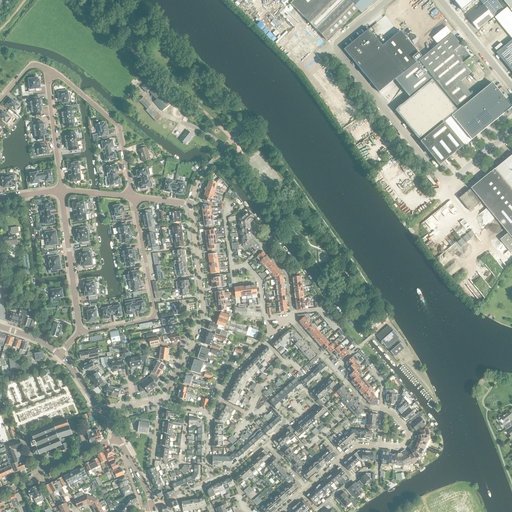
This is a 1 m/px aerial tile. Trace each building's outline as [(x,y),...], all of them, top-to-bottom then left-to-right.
[(293,0),(290,3),(304,17),(320,0),(293,0)] [(320,0),(304,17),(327,41),(356,12),(358,10),(361,13),(362,13),(361,13),(374,0),(320,0)] [(453,0),(462,11),(474,0),(453,0)] [(500,0),(488,0),(467,17),(477,30),(478,29),(506,6),(500,0)] [(511,0),(502,0),(510,9),(511,7),(511,0)] [(500,24),(511,14),(507,8),(494,17),(500,24)] [(506,31),(511,26),(511,14),(500,24),(506,31)] [(407,94),(401,99),(404,103),(395,110),(420,141),(457,110),(421,67),(416,61),(421,56),(418,52),(418,53),(400,31),(382,46),(378,41),(372,33),(369,29),(344,49),(353,61),(354,61),(379,92),(399,75),(399,76),(395,79),(407,94)] [(422,57),(419,60),(423,65),(438,84),(445,93),(458,108),(473,96),(460,81),(470,72),(472,74),(471,75),(474,79),(475,80),(476,80),(477,81),(478,81),(479,81),(480,81),(481,80),(482,80),(482,79),(483,79),(483,78),(484,78),(484,77),(484,76),(484,75),(484,74),(484,73),(483,72),(477,64),(475,62),(474,62),(473,60),(473,59),(471,57),(451,33),(424,56),(422,57)] [(511,39),(496,53),(511,71),(511,39)] [(35,88),(38,88),(40,88),(39,80),(38,80),(38,78),(29,79),(30,89),(28,89),(29,92),(36,91),(35,88)] [(153,88),(156,86),(149,79),(147,81),(147,82),(153,88)] [(146,93),(153,88),(147,82),(141,87),(146,93)] [(463,106),(451,116),(471,140),(504,113),(509,108),(511,107),(510,105),(505,99),(492,83),(489,85),(487,86),(463,106)] [(156,86),(153,88),(149,92),(156,99),(163,93),(156,86)] [(62,100),(63,103),(71,102),(70,94),(69,93),(65,93),(65,92),(60,93),(61,94),(59,94),(59,100),(62,100)] [(154,102),(162,111),(170,104),(162,94),(154,102)] [(30,101),(30,107),(42,106),(41,100),(39,100),(38,97),(30,98),(31,101),(30,101)] [(156,122),(162,117),(143,97),(139,101),(147,109),(145,110),(156,122)] [(18,110),(20,107),(21,104),(16,99),(16,100),(17,101),(15,103),(11,99),(7,104),(8,105),(12,108),(13,109),(15,111),(16,109),(18,110)] [(32,113),(33,116),(41,115),(40,112),(43,112),(43,108),(42,106),(30,107),(31,113),(32,113)] [(61,112),(62,118),(74,117),(73,111),(72,111),(71,108),(63,109),(64,112),(61,112)] [(183,110),(178,117),(182,120),(184,117),(184,116),(190,120),(192,116),(192,117),(192,116),(183,110)] [(3,120),(7,123),(11,119),(10,118),(12,116),(6,111),(7,112),(5,114),(2,111),(0,112),(0,118),(2,120),(2,119),(3,120)] [(464,146),(471,140),(451,116),(445,121),(464,146)] [(62,118),(62,124),(65,124),(66,127),(74,126),(73,123),(74,123),(74,117),(62,118)] [(33,125),(34,131),(45,130),(45,124),(42,124),(41,121),(33,122),(34,125),(33,125)] [(444,122),(420,141),(440,165),(463,147),(444,122)] [(99,137),(108,135),(106,128),(107,128),(106,124),(104,124),(104,123),(96,124),(99,137)] [(43,136),(46,135),(46,132),(45,130),(34,131),(34,137),(35,137),(36,140),(37,140),(42,139),(44,139),(43,136)] [(185,144),(188,141),(193,135),(187,130),(179,140),(185,144)] [(75,132),(67,133),(67,136),(64,136),(65,142),(77,140),(76,135),(75,135),(75,132)] [(65,142),(66,148),(69,148),(69,151),(77,150),(77,147),(78,146),(77,140),(65,142)] [(102,144),(100,144),(101,149),(102,149),(102,152),(110,151),(110,148),(113,147),(112,141),(111,141),(111,140),(107,141),(106,141),(105,142),(102,142),(102,144)] [(36,143),(37,146),(37,149),(36,149),(37,155),(38,155),(42,155),(42,154),(49,153),(48,147),(45,148),(45,145),(40,145),(40,143),(36,143)] [(150,159),(146,147),(137,150),(137,151),(139,150),(143,162),(150,159)] [(102,152),(103,155),(102,155),(104,161),(109,160),(109,161),(110,161),(115,160),(114,159),(116,159),(114,153),(111,153),(110,151),(102,152)] [(496,169),(495,169),(511,189),(511,156),(500,165),(496,169)] [(69,164),(68,164),(69,170),(72,169),(72,172),(80,171),(80,168),(78,168),(78,163),(71,163),(69,163),(69,164)] [(107,174),(107,176),(115,175),(115,172),(118,171),(117,165),(116,165),(111,166),(110,166),(105,167),(106,174),(107,174)] [(40,171),(42,179),(45,178),(46,182),(52,181),(52,179),(53,179),(52,175),(52,174),(51,174),(51,169),(44,170),(40,171)] [(137,171),(138,177),(141,177),(142,179),(150,178),(149,175),(150,175),(148,169),(143,170),(142,170),(138,171),(137,171)] [(464,195),(460,198),(470,211),(481,203),(478,199),(480,198),(497,219),(509,233),(501,240),(510,252),(511,250),(511,189),(495,169),(472,188),(467,193),(464,195)] [(40,171),(37,171),(30,172),(31,177),(30,177),(31,178),(30,178),(31,183),(32,183),(32,184),(39,183),(38,179),(42,179),(40,171)] [(82,180),(80,171),(72,172),(72,175),(69,176),(70,182),(71,182),(74,182),(74,181),(82,180)] [(14,174),(8,175),(10,188),(12,187),(15,186),(15,181),(17,181),(18,182),(17,174),(14,175),(14,174)] [(7,188),(10,188),(8,175),(1,176),(1,177),(0,176),(0,184),(0,185),(0,184),(3,183),(4,188),(7,187),(7,188)] [(115,175),(107,176),(105,177),(106,180),(105,180),(107,186),(111,186),(114,185),(115,185),(119,184),(120,184),(119,177),(116,178),(115,175)] [(142,179),(142,182),(139,183),(140,189),(141,189),(146,188),(147,188),(150,187),(152,187),(151,182),(151,181),(150,181),(150,178),(142,179)] [(171,189),(174,189),(175,181),(172,181),(172,180),(167,179),(166,184),(165,184),(165,185),(164,190),(165,190),(165,191),(170,192),(171,189)] [(174,189),(177,190),(176,193),(177,193),(177,195),(179,195),(180,195),(180,194),(182,194),(182,193),(183,191),(183,192),(185,192),(186,186),(184,185),(184,184),(184,182),(182,182),(178,181),(178,182),(176,181),(175,181),(174,189)] [(220,190),(223,191),(223,189),(221,188),(216,186),(217,184),(209,181),(207,186),(220,190)] [(206,191),(204,195),(215,199),(220,200),(220,198),(213,196),(214,193),(206,191)] [(41,212),(42,215),(50,213),(50,210),(53,210),(52,204),(49,204),(49,202),(42,203),(42,205),(40,205),(41,212)] [(86,211),(85,202),(77,203),(74,203),(74,204),(73,204),(74,210),(77,209),(77,212),(86,211)] [(122,220),(122,218),(121,213),(124,213),(123,207),(120,207),(119,205),(118,206),(118,205),(115,205),(115,206),(114,206),(114,207),(111,208),(112,216),(115,215),(117,221),(122,220)] [(143,221),(153,219),(152,213),(151,209),(145,210),(145,214),(142,214),(143,217),(142,218),(143,221)] [(75,216),(75,222),(76,222),(79,222),(79,221),(87,220),(86,211),(77,212),(78,215),(75,216)] [(162,212),(156,213),(158,220),(166,219),(166,218),(180,217),(179,211),(174,212),(174,211),(171,211),(171,212),(171,213),(171,215),(167,216),(163,217),(162,212)] [(240,221),(250,223),(254,219),(247,212),(239,219),(240,221)] [(41,218),(42,224),(44,224),(45,226),(52,225),(52,223),(54,222),(53,216),(50,216),(50,213),(42,215),(42,218),(41,218)] [(149,230),(155,229),(153,219),(143,221),(144,225),(145,228),(148,227),(149,230)] [(217,220),(204,222),(204,226),(208,226),(208,227),(214,227),(213,225),(218,225),(217,222),(219,221),(219,222),(222,221),(221,219),(217,220)] [(240,221),(241,229),(250,228),(250,223),(240,221)] [(117,228),(118,234),(131,232),(130,228),(129,228),(129,226),(126,227),(125,224),(118,225),(119,228),(117,228)] [(77,237),(89,235),(88,226),(79,227),(80,230),(77,231),(76,231),(76,234),(77,234),(77,237)] [(18,227),(11,228),(11,231),(10,231),(10,233),(9,233),(9,237),(3,238),(4,246),(17,244),(19,243),(19,242),(18,240),(17,240),(16,236),(16,233),(19,233),(18,227)] [(56,234),(55,231),(52,232),(52,229),(43,230),(44,239),(57,238),(56,234)] [(146,237),(147,241),(155,239),(153,233),(156,232),(155,229),(149,230),(149,233),(146,234),(147,237),(146,237)] [(128,238),(131,238),(131,236),(131,232),(118,234),(119,240),(121,240),(122,243),(129,241),(128,238)] [(89,235),(77,237),(78,239),(77,239),(77,242),(78,242),(81,242),(82,245),(90,244),(90,241),(88,241),(87,235),(89,235)] [(242,244),(252,240),(252,239),(251,235),(241,236),(242,244)] [(47,245),(45,245),(46,249),(55,248),(54,245),(57,244),(57,241),(57,238),(44,239),(44,240),(46,239),(47,245)] [(153,250),(159,249),(158,245),(156,246),(155,239),(147,241),(148,245),(148,244),(149,248),(152,247),(153,250)] [(248,250),(256,244),(252,240),(242,244),(248,250)] [(218,244),(207,246),(208,250),(211,250),(212,253),(219,252),(218,244)] [(260,248),(256,244),(248,250),(252,255),(260,248)] [(122,252),(123,258),(135,255),(135,252),(134,252),(133,250),(130,250),(130,248),(130,247),(123,249),(123,252),(122,252)] [(80,258),(81,260),(92,259),(91,250),(82,251),(83,254),(80,254),(80,255),(79,255),(80,258)] [(262,251),(256,257),(260,262),(266,256),(262,251)] [(46,255),(48,264),(60,262),(60,259),(59,259),(59,256),(56,257),(55,254),(46,255)] [(136,259),(135,255),(123,258),(124,264),(126,263),(126,266),(133,265),(133,262),(136,261),(135,259),(136,259)] [(260,262),(263,266),(270,260),(266,256),(260,262)] [(93,268),(92,259),(81,260),(81,263),(80,263),(81,266),(81,265),(81,266),(84,266),(85,269),(93,268)] [(274,264),(270,260),(263,266),(267,270),(274,264)] [(60,269),(60,266),(61,266),(60,262),(48,264),(49,274),(58,272),(57,269),(60,269)] [(269,275),(270,274),(277,268),(274,264),(267,270),(269,273),(268,274),(269,275)] [(283,275),(277,268),(270,274),(274,278),(274,279),(283,278),(283,275)] [(175,274),(176,274),(177,277),(187,276),(187,269),(174,271),(175,274)] [(126,276),(127,281),(140,279),(139,275),(138,275),(138,273),(135,274),(134,271),(128,272),(128,275),(126,276)] [(141,283),(140,279),(127,281),(129,287),(130,287),(131,290),(138,289),(137,286),(140,285),(140,283),(141,283)] [(84,288),(85,290),(96,289),(95,280),(86,281),(87,284),(84,284),(84,285),(83,285),(84,288)] [(156,281),(152,282),(154,292),(163,291),(158,291),(156,281)] [(177,282),(178,289),(189,288),(188,281),(177,282)] [(190,295),(189,288),(178,289),(179,293),(178,293),(179,296),(182,296),(190,295)] [(60,297),(63,297),(62,289),(50,291),(51,302),(60,301),(60,297)] [(97,295),(96,289),(85,290),(85,292),(84,293),(85,295),(85,296),(88,296),(89,300),(97,299),(97,295)] [(216,297),(230,295),(230,292),(224,293),(224,291),(222,291),(222,289),(217,289),(217,292),(215,292),(216,297)] [(163,298),(163,291),(154,292),(156,299),(163,298)] [(139,308),(139,312),(141,312),(141,313),(144,312),(144,311),(145,311),(144,305),(145,305),(144,302),(143,301),(142,298),(134,299),(136,309),(139,308)] [(133,309),(136,309),(134,299),(125,301),(126,305),(125,305),(126,308),(128,314),(129,314),(129,315),(132,314),(132,313),(134,313),(133,309)] [(186,307),(182,307),(182,303),(176,304),(176,307),(177,311),(173,311),(174,315),(181,314),(181,313),(187,313),(186,307)] [(114,305),(112,306),(111,306),(112,313),(115,313),(116,317),(117,316),(117,317),(121,317),(120,316),(122,315),(121,309),(120,306),(119,304),(114,305)] [(221,312),(229,313),(231,313),(231,311),(226,311),(226,310),(226,307),(230,306),(230,305),(217,306),(217,311),(221,311),(221,312)] [(109,314),(112,313),(111,306),(108,307),(108,306),(103,307),(103,309),(102,309),(102,310),(102,313),(103,313),(104,319),(105,319),(109,319),(109,318),(110,318),(109,314)] [(158,307),(160,319),(167,318),(164,306),(158,307)] [(6,321),(20,326),(21,321),(24,322),(27,314),(28,309),(22,307),(20,316),(9,312),(6,321)] [(228,315),(228,316),(230,316),(238,317),(241,318),(246,318),(247,310),(235,308),(234,314),(233,313),(231,313),(229,313),(228,315)] [(87,317),(88,321),(89,321),(90,321),(90,322),(95,321),(95,320),(97,320),(96,317),(98,317),(98,313),(96,313),(95,310),(88,311),(88,317),(87,317)] [(228,321),(230,316),(228,316),(228,315),(221,312),(218,319),(217,324),(223,327),(228,329),(228,328),(230,323),(231,322),(228,321)] [(36,317),(27,314),(26,317),(23,326),(33,329),(35,320),(36,320),(37,318),(36,317)] [(298,321),(302,326),(309,320),(304,314),(297,315),(298,321)] [(306,330),(313,324),(311,322),(312,320),(311,318),(309,320),(302,326),(306,330)] [(210,323),(208,329),(215,332),(215,334),(225,337),(226,337),(229,338),(231,334),(227,332),(217,328),(218,326),(210,323)] [(61,326),(54,324),(51,334),(58,337),(61,326)] [(248,330),(230,324),(228,328),(256,338),(258,330),(248,327),(248,330)] [(306,330),(309,334),(319,325),(318,324),(317,325),(316,325),(315,326),(313,324),(306,330)] [(313,338),(320,332),(318,330),(320,328),(319,328),(321,327),(319,325),(309,334),(313,338)] [(399,337),(388,325),(376,336),(387,348),(390,351),(394,356),(404,348),(401,344),(402,343),(398,338),(399,337)] [(286,332),(280,337),(286,344),(288,343),(286,340),(289,337),(291,337),(291,330),(289,330),(288,333),(287,333),(287,334),(286,332)] [(294,345),(295,344),(301,339),(297,333),(295,334),(295,333),(294,333),(294,330),(291,330),(291,337),(292,338),(295,341),(293,343),(294,345)] [(118,331),(117,332),(110,333),(112,333),(114,340),(117,339),(117,342),(120,341),(118,331)] [(207,332),(205,338),(213,340),(214,337),(225,341),(226,338),(225,337),(215,334),(214,334),(207,332)] [(313,338),(317,342),(325,335),(323,333),(322,334),(320,332),(313,338)] [(178,334),(162,337),(163,342),(165,343),(171,341),(171,342),(179,340),(178,334)] [(327,340),(325,338),(327,337),(325,335),(317,342),(320,346),(327,340)] [(8,336),(0,358),(4,359),(8,349),(7,349),(8,345),(11,346),(14,338),(8,336)] [(158,337),(147,340),(148,344),(150,344),(151,348),(159,346),(158,337)] [(287,345),(286,344),(280,337),(278,339),(277,338),(275,340),(283,349),(287,345)] [(19,349),(22,340),(16,338),(11,353),(13,354),(15,348),(19,349)] [(211,346),(210,347),(219,350),(220,347),(213,344),(214,341),(213,340),(205,338),(203,344),(211,346)] [(303,340),(301,339),(295,344),(299,348),(306,342),(304,340),(303,340)] [(326,349),(333,343),(329,339),(327,340),(320,346),(324,351),(326,349)] [(279,352),(283,349),(275,340),(273,342),(274,343),(272,344),(279,352)] [(17,357),(20,356),(23,350),(26,351),(27,351),(28,350),(29,349),(28,348),(27,347),(29,343),(23,341),(17,357)] [(330,354),(332,352),(342,343),(341,343),(339,346),(335,341),(333,343),(326,349),(330,354)] [(306,342),(299,348),(302,352),(308,347),(307,345),(308,344),(306,342)] [(336,356),(338,354),(345,348),(342,343),(332,352),(336,356)] [(160,347),(160,353),(168,354),(169,349),(169,348),(169,345),(167,345),(166,348),(160,347)] [(201,347),(199,353),(208,355),(209,352),(219,355),(220,351),(219,350),(210,347),(210,350),(201,347)] [(270,357),(274,353),(267,347),(263,351),(270,357)] [(310,349),(308,347),(302,352),(306,356),(313,350),(311,348),(310,349)] [(101,354),(100,349),(100,348),(97,349),(97,350),(79,353),(80,359),(98,356),(98,354),(99,354),(99,355),(101,354)] [(345,348),(338,354),(342,359),(349,353),(351,351),(349,349),(347,350),(345,348)] [(315,352),(313,350),(306,356),(309,361),(316,355),(314,353),(315,352)] [(263,351),(259,354),(266,361),(270,357),(263,351)] [(30,355),(26,355),(23,356),(24,362),(29,361),(31,361),(31,358),(35,357),(36,361),(40,361),(39,359),(44,359),(43,352),(30,355)] [(130,368),(136,367),(135,357),(131,358),(131,354),(129,352),(125,353),(127,364),(130,364),(130,368)] [(116,359),(117,361),(119,371),(125,369),(124,365),(127,364),(125,353),(121,353),(122,358),(116,359)] [(214,358),(208,355),(199,353),(197,358),(206,361),(207,358),(213,360),(214,358)] [(346,363),(350,367),(356,361),(354,359),(358,356),(356,353),(346,363)] [(259,354),(255,358),(262,365),(266,361),(259,354)] [(147,355),(135,357),(136,367),(142,366),(141,361),(146,361),(146,359),(147,355)] [(25,371),(23,362),(24,362),(23,356),(20,356),(17,357),(9,358),(12,373),(25,371)] [(258,369),(262,365),(255,358),(251,362),(258,369)] [(195,360),(193,365),(201,368),(204,369),(206,365),(212,368),(213,364),(208,362),(207,363),(203,362),(195,360)] [(94,366),(91,361),(89,362),(81,366),(84,371),(88,370),(94,366)] [(117,361),(111,362),(104,363),(107,368),(112,367),(113,372),(119,371),(117,361)] [(154,367),(162,371),(165,365),(157,361),(154,367)] [(360,366),(356,361),(350,367),(347,369),(351,374),(358,368),(360,366)] [(251,362),(248,366),(254,373),(258,369),(251,362)] [(96,364),(94,366),(88,370),(90,373),(100,366),(98,363),(96,365),(96,364)] [(325,371),(329,368),(324,363),(318,368),(322,372),(324,370),(325,371)] [(203,376),(211,378),(212,374),(205,372),(205,373),(200,371),(201,368),(193,365),(191,371),(204,375),(203,376)] [(244,370),(251,377),(254,373),(248,366),(244,370)] [(311,371),(313,372),(317,378),(321,375),(320,374),(322,372),(318,368),(317,366),(311,371)] [(154,367),(151,372),(159,376),(162,371),(154,367)] [(92,380),(94,382),(100,378),(97,372),(100,370),(98,368),(90,373),(92,376),(89,378),(91,381),(92,380)] [(349,376),(353,380),(359,375),(362,372),(358,368),(351,374),(349,376)] [(244,370),(239,375),(247,380),(251,377),(244,370)] [(313,372),(307,377),(311,382),(313,380),(314,381),(317,378),(313,372)] [(150,376),(145,379),(153,389),(157,386),(155,383),(157,381),(159,378),(151,374),(150,376)] [(185,374),(184,379),(201,383),(204,384),(205,382),(196,380),(197,377),(197,376),(196,376),(193,375),(193,376),(185,374)] [(239,375),(236,381),(244,385),(247,380),(239,375)] [(351,382),(354,386),(361,380),(359,378),(361,377),(359,375),(353,380),(351,382)] [(332,376),(325,382),(331,388),(336,384),(334,382),(336,380),(332,376)] [(290,381),(291,382),(298,390),(299,388),(300,389),(303,387),(294,377),(290,381)] [(309,383),(311,382),(307,377),(303,380),(302,379),(300,381),(307,389),(311,385),(309,383)] [(103,383),(100,378),(94,382),(95,384),(93,385),(95,388),(99,386),(102,390),(107,383),(105,381),(103,383)] [(354,386),(358,390),(367,383),(364,378),(361,380),(354,386)] [(109,380),(107,383),(102,390),(106,394),(106,396),(112,397),(114,388),(111,387),(111,385),(111,382),(111,381),(112,381),(110,379),(109,380)] [(148,393),(153,389),(145,379),(146,382),(144,383),(143,382),(141,384),(140,382),(138,383),(140,392),(143,391),(145,390),(148,393)] [(242,390),(244,385),(236,381),(233,386),(242,390)] [(296,391),(298,390),(291,382),(287,386),(294,395),(297,392),(296,391)] [(327,392),(331,388),(325,382),(321,385),(327,392)] [(371,387),(367,383),(358,390),(362,394),(369,388),(371,387)] [(317,389),(318,390),(323,395),(327,392),(321,385),(317,389)] [(344,389),(346,387),(344,385),(339,389),(335,393),(339,397),(346,391),(344,389)] [(118,388),(114,388),(112,397),(118,399),(118,396),(124,395),(123,386),(118,387),(118,388)] [(180,386),(179,392),(195,396),(205,399),(206,394),(196,392),(196,394),(187,392),(188,388),(180,386)] [(239,395),(242,390),(233,386),(231,390),(239,395)] [(292,397),(294,395),(287,386),(282,390),(289,397),(291,396),(292,397)] [(362,394),(365,399),(372,393),(374,391),(372,389),(370,391),(369,388),(362,394)] [(241,395),(239,395),(231,390),(228,395),(237,400),(238,397),(240,397),(241,395)] [(287,399),(289,397),(282,390),(278,394),(286,402),(288,400),(287,399)] [(324,396),(323,395),(318,390),(316,392),(314,390),(310,393),(321,406),(324,404),(320,400),(324,396)] [(397,409),(401,414),(409,408),(408,407),(410,406),(402,397),(405,392),(402,390),(400,394),(399,397),(397,401),(399,404),(397,405),(399,407),(397,409)] [(342,401),(349,395),(351,393),(350,391),(348,393),(346,391),(339,397),(342,401)] [(372,393),(365,399),(370,404),(379,405),(379,400),(378,400),(378,399),(372,393)] [(278,394),(274,397),(280,405),(282,403),(283,404),(286,402),(278,394)] [(397,401),(399,397),(398,397),(395,397),(395,394),(385,394),(385,399),(388,400),(388,404),(394,404),(394,401),(397,401)] [(234,405),(237,400),(228,395),(226,400),(234,405)] [(344,407),(346,405),(353,399),(355,397),(353,395),(351,397),(349,395),(342,401),(341,402),(344,407)] [(279,406),(280,405),(274,397),(269,401),(277,410),(280,407),(279,406)] [(355,401),(353,399),(346,405),(350,409),(356,403),(358,401),(357,400),(355,401)] [(350,409),(353,413),(362,405),(360,404),(358,405),(356,403),(350,409)] [(224,407),(222,410),(231,415),(234,409),(226,405),(225,408),(224,407)] [(358,416),(363,412),(364,411),(361,409),(363,407),(362,405),(353,413),(357,417),(358,416)] [(321,417),(327,411),(323,407),(321,409),(319,407),(318,408),(316,408),(314,409),(320,416),(321,417)] [(279,424),(281,426),(286,422),(273,408),(271,410),(277,416),(273,420),(274,421),(278,425),(279,424)] [(409,408),(401,414),(406,420),(408,418),(410,420),(415,415),(409,408)] [(316,420),(320,416),(314,409),(310,413),(317,421),(316,420)] [(231,415),(222,410),(221,412),(220,412),(218,414),(227,419),(229,420),(232,415),(231,415)] [(162,419),(169,420),(170,416),(175,417),(176,413),(170,412),(163,411),(162,419)] [(366,412),(363,412),(358,416),(365,416),(368,416),(368,419),(375,420),(377,420),(377,414),(372,414),(372,411),(366,411),(366,412)] [(498,418),(502,424),(507,429),(511,424),(511,412),(510,411),(501,418),(500,417),(498,418)] [(317,421),(310,413),(306,417),(313,425),(313,424),(314,424),(314,423),(315,422),(316,422),(316,421),(317,421)] [(419,413),(410,421),(413,423),(411,425),(416,430),(420,427),(421,428),(426,424),(425,424),(425,423),(424,422),(424,423),(420,418),(422,416),(419,413)] [(217,420),(223,423),(225,424),(227,419),(218,414),(217,417),(218,417),(217,420)] [(313,425),(306,417),(302,420),(309,428),(308,427),(312,423),(313,425)] [(138,432),(148,434),(150,423),(149,423),(150,420),(140,418),(139,421),(139,425),(137,424),(137,428),(138,428),(138,432)] [(47,455),(51,454),(49,450),(50,450),(50,451),(51,450),(55,448),(56,448),(56,447),(61,445),(63,450),(62,451),(63,451),(64,450),(67,449),(68,450),(69,449),(68,449),(66,444),(67,443),(66,443),(64,439),(61,440),(61,438),(64,437),(64,438),(65,437),(72,434),(67,421),(67,420),(66,420),(66,421),(64,422),(64,421),(63,421),(63,422),(60,423),(60,422),(59,423),(54,425),(54,424),(53,424),(53,425),(48,427),(48,426),(47,427),(48,428),(43,430),(42,429),(42,430),(37,432),(37,431),(36,431),(37,432),(32,434),(32,433),(31,433),(31,434),(28,435),(31,443),(30,443),(31,444),(31,443),(32,446),(32,447),(36,445),(36,447),(36,448),(36,449),(35,448),(35,449),(34,451),(33,451),(34,451),(34,453),(33,454),(34,455),(35,454),(37,454),(37,455),(38,455),(37,454),(38,454),(39,455),(39,454),(40,455),(40,454),(45,452),(45,453),(46,453),(45,452),(46,452),(47,455)] [(213,427),(213,430),(223,430),(223,423),(217,420),(214,420),(214,427),(213,427)] [(304,430),(305,431),(307,430),(309,429),(308,428),(309,428),(302,420),(298,424),(304,430)] [(345,423),(347,422),(345,420),(341,424),(348,432),(354,439),(360,439),(360,430),(351,430),(345,423)] [(274,421),(268,426),(273,431),(276,428),(275,427),(278,425),(274,421)] [(298,437),(305,431),(304,430),(298,424),(296,425),(296,427),(294,428),(296,431),(294,433),(298,437)] [(273,431),(268,426),(263,430),(267,435),(269,433),(270,434),(273,431)] [(290,426),(289,426),(285,429),(287,431),(285,433),(290,439),(289,439),(290,440),(295,437),(291,432),(294,430),(290,426)] [(171,433),(172,429),(162,427),(161,432),(165,433),(165,434),(173,436),(174,433),(171,433)] [(94,430),(93,430),(96,441),(102,440),(99,432),(100,432),(99,429),(98,429),(97,429),(97,428),(96,428),(95,428),(95,429),(94,430)] [(417,444),(424,447),(428,439),(427,436),(430,435),(428,428),(419,431),(420,435),(415,436),(415,438),(414,441),(418,443),(417,444)] [(90,443),(96,441),(93,430),(93,431),(92,429),(86,430),(90,443)] [(260,429),(254,434),(260,441),(262,439),(263,440),(267,437),(262,431),(260,429)] [(371,431),(366,431),(365,440),(374,440),(374,434),(371,434),(371,431)] [(286,443),(289,439),(290,439),(285,433),(284,432),(280,436),(286,443)] [(348,432),(344,436),(350,443),(354,439),(348,432)] [(258,443),(260,441),(254,434),(256,436),(251,441),(256,447),(259,444),(258,443)] [(338,437),(340,439),(346,446),(350,443),(344,436),(343,434),(338,437)] [(286,443),(280,436),(273,442),(277,446),(280,444),(281,446),(284,444),(287,448),(289,446),(286,443)] [(336,439),(332,443),(336,448),(338,446),(342,450),(346,446),(340,439),(338,441),(336,439)] [(25,468),(29,466),(27,460),(22,462),(20,456),(22,455),(19,448),(22,447),(20,440),(5,445),(7,451),(5,452),(6,454),(8,459),(7,459),(8,461),(10,466),(10,465),(14,473),(25,468)] [(251,441),(245,446),(249,450),(251,448),(252,449),(256,447),(251,441)] [(412,454),(408,456),(413,464),(415,462),(418,467),(420,465),(418,461),(419,460),(418,457),(420,456),(424,447),(417,444),(416,446),(412,444),(411,447),(409,448),(412,454)] [(245,446),(240,450),(245,456),(248,453),(247,452),(249,450),(245,446)] [(324,454),(330,460),(334,457),(331,452),(333,450),(329,446),(324,450),(326,452),(324,454)] [(284,455),(286,457),(287,457),(292,452),(293,451),(289,447),(285,451),(283,448),(279,452),(282,457),(284,455)] [(112,448),(111,448),(110,448),(104,451),(107,458),(115,454),(112,448)] [(268,454),(268,453),(264,449),(258,455),(263,462),(268,458),(266,456),(268,454)] [(235,455),(239,460),(241,458),(242,459),(245,456),(240,450),(235,455)] [(361,459),(367,459),(368,451),(358,450),(355,453),(360,458),(361,458),(361,459)] [(408,456),(407,454),(405,450),(400,452),(400,453),(399,453),(398,453),(398,454),(397,454),(397,455),(395,455),(394,463),(397,466),(403,466),(405,465),(406,466),(407,466),(408,466),(413,464),(408,456)] [(376,452),(368,451),(367,459),(372,459),(372,461),(375,461),(376,452)] [(107,460),(102,452),(97,455),(101,463),(107,460)] [(295,456),(292,452),(287,457),(286,457),(285,458),(289,462),(295,456)] [(394,465),(394,463),(395,455),(389,455),(389,453),(381,452),(380,460),(381,460),(381,467),(387,467),(387,465),(388,465),(388,466),(389,466),(390,466),(391,466),(392,466),(393,465),(394,465)] [(161,458),(160,460),(163,460),(165,465),(167,464),(168,454),(158,453),(158,458),(161,458)] [(233,453),(229,457),(232,467),(237,462),(237,461),(239,460),(235,455),(233,453)] [(355,453),(349,458),(354,464),(359,461),(360,462),(361,461),(360,458),(355,453)] [(293,466),(294,465),(293,465),(299,460),(297,458),(299,456),(298,454),(296,456),(295,456),(289,462),(293,466)] [(324,454),(320,457),(326,464),(330,460),(324,454)] [(259,466),(260,465),(263,462),(258,455),(253,459),(254,460),(255,460),(259,466)] [(232,467),(229,457),(223,457),(223,465),(226,465),(226,467),(232,467)] [(322,468),(326,464),(320,457),(316,461),(322,468)] [(100,466),(97,458),(93,460),(93,461),(91,462),(95,469),(100,466)] [(343,464),(350,471),(352,469),(351,468),(354,464),(349,458),(343,464)] [(271,471),(272,470),(278,465),(278,464),(276,462),(278,461),(276,459),(272,463),(267,466),(271,471)] [(294,469),(295,471),(300,467),(304,464),(300,459),(299,460),(293,465),(294,465),(296,468),(294,469)] [(111,466),(113,470),(117,468),(119,467),(120,465),(119,463),(117,463),(115,460),(109,464),(110,466),(111,466)] [(149,474),(149,475),(157,472),(155,467),(163,464),(162,461),(155,460),(154,465),(155,467),(146,471),(148,474),(149,474)] [(255,460),(254,460),(252,462),(250,460),(249,461),(250,464),(250,463),(256,470),(261,466),(260,465),(259,466),(255,460)] [(8,461),(2,464),(2,465),(3,467),(7,476),(10,474),(11,475),(13,474),(13,473),(14,473),(10,465),(10,466),(8,461)] [(316,461),(312,464),(318,471),(322,468),(316,461)] [(97,474),(96,472),(94,469),(95,469),(91,462),(89,463),(89,462),(85,464),(89,472),(91,470),(93,473),(94,472),(95,475),(97,474)] [(246,467),(254,475),(252,474),(256,470),(250,463),(250,464),(248,466),(246,463),(245,465),(246,467)] [(279,463),(278,464),(278,465),(272,470),(275,472),(273,474),(274,475),(283,468),(279,463)] [(312,464),(308,468),(314,475),(318,471),(312,464)] [(84,476),(86,475),(82,467),(77,469),(82,477),(84,481),(85,480),(84,478),(85,477),(84,476)] [(244,469),(242,467),(241,469),(242,471),(249,479),(254,475),(246,467),(244,469)] [(334,473),(340,479),(343,477),(341,476),(344,473),(339,467),(335,471),(335,472),(334,473)] [(117,468),(113,470),(112,470),(109,472),(105,473),(105,474),(106,473),(107,476),(112,474),(112,475),(115,474),(116,478),(124,474),(121,468),(118,470),(117,468)] [(277,475),(279,477),(279,478),(285,473),(286,472),(283,468),(274,475),(275,476),(277,475)] [(307,480),(314,475),(308,468),(303,472),(305,474),(303,476),(307,480)] [(82,482),(84,481),(82,477),(77,469),(73,472),(77,480),(82,477),(82,479),(81,479),(82,482)] [(150,480),(160,476),(158,471),(157,472),(149,475),(150,476),(149,477),(150,480)] [(244,481),(248,477),(249,479),(242,471),(240,473),(238,471),(237,472),(244,481)] [(68,474),(75,486),(76,485),(74,481),(77,480),(73,472),(68,474)] [(244,481),(237,472),(235,474),(237,476),(234,478),(240,485),(244,481)] [(282,483),(286,479),(291,475),(289,473),(287,475),(285,473),(279,478),(279,477),(278,478),(282,483)] [(328,477),(334,483),(337,480),(338,481),(340,479),(334,473),(333,474),(333,473),(328,477)] [(359,481),(358,482),(360,485),(362,487),(364,485),(366,485),(366,483),(370,484),(371,481),(374,481),(374,474),(366,473),(361,478),(359,480),(359,481)] [(64,476),(68,484),(71,483),(73,487),(75,486),(68,474),(64,476)] [(192,476),(185,479),(187,484),(188,484),(194,482),(193,480),(195,480),(195,479),(198,481),(199,478),(193,474),(192,476)] [(113,481),(115,485),(126,480),(125,476),(113,481)] [(163,482),(165,481),(165,478),(162,480),(160,476),(150,480),(152,483),(153,483),(153,484),(162,481),(163,482)] [(228,477),(226,478),(229,487),(235,485),(231,478),(229,479),(228,477)] [(333,493),(335,491),(330,486),(334,483),(328,477),(324,480),(325,481),(324,482),(330,489),(333,493)] [(61,478),(55,481),(64,498),(67,497),(62,488),(66,486),(61,478)] [(224,490),(229,487),(226,478),(223,480),(223,481),(221,482),(224,490)] [(185,479),(178,482),(181,487),(183,486),(184,487),(188,486),(188,484),(187,484),(185,479)] [(119,486),(120,489),(128,485),(126,480),(115,485),(113,487),(114,489),(119,486)] [(62,499),(64,498),(55,481),(49,484),(53,492),(57,490),(62,499)] [(159,487),(159,488),(164,485),(163,482),(162,481),(153,484),(154,486),(153,486),(154,489),(159,487)] [(178,488),(181,487),(178,482),(172,484),(175,491),(179,490),(178,488)] [(218,482),(216,483),(219,492),(224,490),(221,482),(219,483),(218,482)] [(322,482),(318,486),(325,495),(327,493),(326,492),(330,489),(324,482),(322,483),(322,482)] [(360,489),(362,487),(360,485),(358,482),(356,484),(355,483),(348,489),(356,498),(363,492),(360,489)] [(214,494),(215,494),(219,492),(216,483),(213,484),(213,485),(211,486),(214,494)] [(298,488),(294,483),(292,485),(290,483),(286,487),(291,494),(298,488)] [(53,493),(48,485),(44,487),(48,495),(50,494),(53,500),(56,498),(53,493)] [(132,493),(128,485),(120,489),(123,497),(132,493)] [(33,497),(34,498),(36,503),(44,499),(41,495),(37,486),(30,489),(30,490),(27,491),(30,498),(33,497)] [(215,495),(215,494),(214,494),(211,486),(208,487),(209,489),(206,490),(210,498),(215,495)] [(325,495),(318,486),(313,490),(314,491),(313,491),(319,498),(322,495),(323,496),(325,495)] [(161,497),(164,496),(163,494),(165,494),(164,492),(162,493),(159,488),(159,487),(154,489),(158,497),(160,496),(161,497)] [(282,491),(287,498),(291,494),(286,487),(282,491)] [(78,493),(84,505),(87,504),(89,505),(92,497),(87,495),(84,496),(82,491),(78,493)] [(167,491),(164,492),(165,494),(163,494),(164,496),(164,497),(165,496),(167,499),(174,496),(172,491),(167,493),(167,491)] [(282,491),(278,494),(283,501),(287,498),(282,491)] [(307,496),(314,504),(316,502),(316,501),(319,498),(313,491),(312,493),(311,492),(307,496)] [(348,497),(344,492),(337,498),(345,507),(346,506),(346,507),(347,506),(351,502),(347,497),(348,497)] [(74,501),(78,508),(84,505),(78,493),(76,494),(78,499),(74,501)] [(15,494),(9,496),(11,503),(13,507),(20,505),(15,494)] [(274,498),(279,505),(283,501),(278,494),(274,498)] [(138,501),(135,495),(128,498),(125,503),(132,508),(132,509),(134,506),(134,505),(137,502),(138,501)] [(92,506),(93,508),(105,502),(104,500),(99,503),(98,499),(92,497),(89,505),(92,506)] [(200,508),(206,506),(203,497),(197,499),(200,508)] [(274,498),(273,498),(269,502),(275,508),(279,505),(274,498)] [(197,499),(192,500),(193,509),(200,508),(197,499)] [(170,506),(169,506),(169,509),(178,505),(179,507),(181,506),(180,502),(178,502),(177,502),(176,500),(168,503),(170,506)] [(306,507),(308,505),(304,500),(300,503),(299,502),(296,505),(301,511),(303,511),(307,508),(306,507)] [(215,508),(216,511),(221,511),(226,510),(225,507),(227,506),(227,505),(229,504),(228,501),(225,502),(225,501),(219,503),(221,506),(215,508)] [(105,502),(93,508),(94,511),(102,511),(103,511),(101,508),(107,505),(105,502)] [(269,502),(265,505),(271,511),(275,508),(269,502)] [(56,511),(62,511),(69,509),(66,503),(58,506),(60,510),(56,511)] [(125,503),(121,508),(127,511),(129,511),(132,508),(125,503)]
